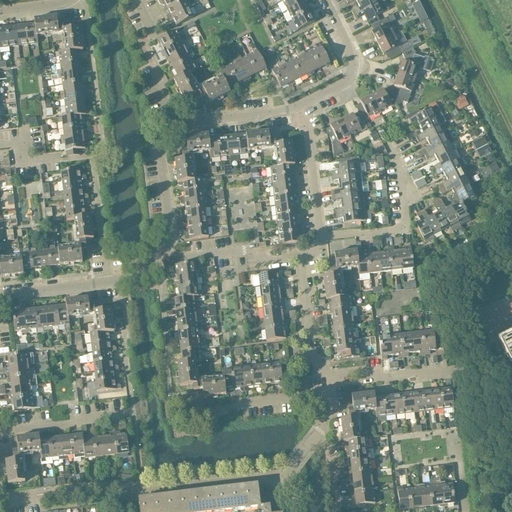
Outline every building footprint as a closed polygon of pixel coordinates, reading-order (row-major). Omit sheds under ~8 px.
[(167,9),(184,0),(183,0),(163,0),(158,3),(159,5),(162,5),(164,4),(167,9)] [(167,20),(188,9),(184,0),(167,9),(169,14),(167,15),(166,18),(167,20)] [(259,13),(265,10),(260,0),(254,3),(259,13)] [(287,12),(304,3),(302,0),(285,0),(282,2),(287,12)] [(354,17),(378,5),(375,0),(365,0),(357,4),(359,9),(352,13),(354,17)] [(291,21),(311,11),(309,7),(306,8),(304,3),(287,12),(291,21)] [(369,27),(372,25),(379,22),(377,16),(382,14),(378,5),(354,17),(356,21),(364,17),(369,27)] [(176,27),(193,18),(188,9),(167,20),(168,22),(170,23),(173,21),(176,27)] [(297,31),(314,23),(311,17),(314,16),(311,11),(291,21),(297,31)] [(379,22),(372,25),(375,31),(371,33),(377,44),(393,36),(388,25),(389,24),(395,21),(392,15),(386,18),(379,22)] [(66,24),(57,26),(56,18),(34,20),(34,25),(35,25),(36,37),(37,37),(58,34),(58,32),(63,32),(65,52),(80,51),(82,51),(79,28),(67,30),(66,24)] [(269,32),(274,30),(271,24),(272,24),(270,20),(265,23),(269,32)] [(38,44),(37,37),(36,37),(35,25),(34,25),(26,26),(28,45),(38,44)] [(18,46),(28,45),(26,26),(16,27),(18,46)] [(9,47),(18,46),(16,27),(6,28),(9,47)] [(0,48),(9,47),(6,28),(0,29),(0,48)] [(164,50),(181,41),(178,36),(181,34),(178,29),(156,41),(157,43),(158,45),(160,44),(164,50)] [(393,36),(377,44),(383,55),(387,54),(389,59),(401,53),(403,52),(412,48),(412,47),(409,41),(399,46),(393,36)] [(166,61),(188,49),(186,45),(183,47),(181,41),(164,50),(167,56),(164,57),(165,59),(166,61)] [(311,52),(319,69),(325,66),(326,68),(330,66),(319,44),(314,46),(316,49),(311,52)] [(414,55),(415,53),(412,48),(403,52),(401,53),(406,62),(405,64),(402,62),(397,75),(414,81),(418,69),(430,72),(434,62),(431,61),(432,60),(424,57),(424,58),(414,55)] [(173,69),(190,61),(187,55),(191,53),(188,49),(166,61),(167,62),(168,64),(170,63),(173,69)] [(267,71),(263,64),(256,49),(251,51),(253,54),(247,57),(256,74),(262,71),(263,73),(265,72),(267,71)] [(80,52),(80,51),(65,52),(55,53),(56,58),(59,58),(60,64),(79,62),(78,55),(79,55),(80,54),(80,52)] [(313,72),(319,69),(311,52),(305,55),(303,52),(300,53),(311,76),(314,74),(313,72)] [(307,78),(311,76),(300,53),(295,56),(297,59),(291,61),(300,79),(306,76),(307,78)] [(256,74),(247,57),(241,60),(240,57),(236,59),(247,81),(249,80),(251,79),(249,77),(256,74)] [(246,82),(247,81),(236,59),(232,61),(234,64),(228,67),(236,84),(243,81),(244,83),(246,82)] [(190,74),(190,73),(198,69),(196,65),(193,66),(190,61),(173,69),(176,75),(174,77),(176,79),(173,80),(174,81),(176,80),(189,73),(190,74)] [(294,82),(300,79),(291,61),(285,65),(284,62),(280,63),(291,86),(294,84),(294,82)] [(58,75),(82,72),(82,71),(82,68),(81,68),(79,69),(79,62),(60,64),(60,70),(57,71),(58,75)] [(288,87),(291,86),(280,63),(276,65),(278,68),(271,72),(280,89),(287,85),(288,87)] [(236,84),(228,67),(222,70),(220,67),(216,69),(221,79),(222,79),(228,91),(229,91),(231,89),(230,87),(236,84)] [(62,86),(81,83),(80,77),(82,76),(83,76),(82,74),(83,74),(82,72),(58,75),(58,79),(62,79),(62,86)] [(189,74),(190,73),(190,74),(189,73),(176,80),(174,81),(178,88),(175,90),(177,94),(180,93),(184,101),(195,95),(198,100),(205,96),(209,103),(229,92),(229,91),(228,91),(222,79),(221,79),(202,89),(202,90),(198,92),(189,74)] [(411,92),(414,81),(397,75),(393,87),(397,88),(396,91),(391,94),(397,105),(403,102),(406,91),(411,92)] [(450,80),(445,83),(448,89),(453,86),(450,80)] [(60,97),(85,93),(85,92),(84,90),(83,90),(82,90),(81,83),(62,86),(63,92),(60,92),(60,97)] [(397,105),(391,94),(389,91),(384,94),(382,91),(371,96),(379,112),(390,106),(391,108),(397,105)] [(65,107),(84,105),(83,98),(84,98),(84,97),(85,97),(85,95),(85,93),(60,97),(61,101),(64,100),(65,107)] [(368,117),(379,112),(371,96),(359,103),(361,106),(356,108),(367,130),(367,129),(364,122),(369,119),(368,117)] [(83,116),(88,115),(88,113),(87,114),(87,111),(85,112),(84,105),(65,107),(66,113),(62,114),(63,118),(63,119),(83,116)] [(420,114),(418,111),(405,117),(407,121),(406,121),(409,126),(417,122),(419,126),(441,115),(437,106),(420,114)] [(361,132),(367,130),(356,108),(355,109),(359,115),(354,118),(352,115),(341,120),(349,137),(361,131),(361,132)] [(416,139),(439,127),(439,126),(445,123),(441,115),(419,126),(421,130),(413,134),(416,139)] [(83,118),(83,116),(63,119),(63,118),(58,119),(59,123),(62,123),(63,129),(82,127),(81,120),(82,120),(83,120),(83,118)] [(343,152),(338,142),(349,137),(341,120),(329,126),(336,141),(332,143),(333,157),(343,152)] [(61,141),(86,138),(85,136),(85,134),(84,134),(83,134),(82,127),(63,129),(64,136),(60,136),(61,141)] [(428,143),(448,133),(448,132),(444,135),(439,127),(416,139),(418,143),(425,139),(428,143)] [(279,145),(278,139),(269,141),(268,132),(246,135),(248,152),(249,152),(249,154),(249,152),(270,149),(270,147),(275,147),(277,167),(289,166),(289,167),(294,166),(291,143),(279,145)] [(376,132),(371,135),(374,142),(379,139),(376,132)] [(422,151),(418,154),(420,158),(424,156),(448,144),(452,141),(448,133),(428,143),(430,147),(422,151)] [(208,140),(209,140),(208,135),(185,138),(187,151),(182,151),(183,160),(175,161),(177,183),(194,181),(194,180),(191,159),(189,159),(189,154),(209,152),(210,152),(208,140)] [(239,155),(249,154),(249,152),(248,152),(246,135),(237,136),(239,155)] [(230,157),(239,155),(237,136),(227,138),(230,157)] [(86,138),(61,141),(61,145),(65,144),(67,157),(80,156),(79,150),(84,149),(84,142),(85,142),(85,141),(86,141),(86,139),(86,138)] [(220,158),(230,157),(227,138),(218,139),(220,158)] [(483,138),(473,144),(476,151),(487,145),(483,138)] [(210,159),(220,158),(218,139),(209,140),(208,140),(210,152),(209,152),(210,159)] [(453,152),(448,144),(424,156),(426,160),(434,156),(436,161),(453,152)] [(487,145),(476,151),(479,158),(490,152),(487,145)] [(438,164),(431,168),(433,173),(457,161),(453,152),(436,161),(438,164)] [(435,177),(443,173),(445,178),(467,167),(462,158),(457,161),(433,173),(435,177)] [(329,177),(361,174),(359,163),(336,166),(337,171),(328,173),(329,177)] [(496,163),(490,166),(493,172),(499,169),(496,163)] [(290,175),(289,167),(289,166),(277,167),(270,168),(271,177),(290,175)] [(461,169),(467,167),(445,178),(447,182),(439,186),(442,190),(466,178),(461,169)] [(62,182),(86,179),(85,177),(84,176),(80,176),(80,170),(61,172),(62,182)] [(339,186),(362,184),(361,174),(329,177),(329,182),(338,181),(339,186)] [(273,187),(291,185),(290,175),(271,177),(273,187)] [(469,187),(470,187),(466,178),(442,190),(444,194),(452,190),(454,194),(469,187)] [(63,192),(82,189),(81,184),(85,184),(86,182),(86,179),(62,182),(63,192)] [(183,192),(202,189),(201,179),(194,180),(194,181),(177,183),(178,185),(179,187),(182,186),(183,192)] [(331,196),(363,193),(362,184),(339,186),(339,190),(330,192),(331,196)] [(274,197),(293,194),(291,185),(273,187),(274,197)] [(474,198),(469,187),(454,194),(454,195),(452,201),(462,204),(462,203),(474,198)] [(64,201),(88,198),(88,196),(86,195),(83,195),(82,189),(63,192),(64,201)] [(179,202),(203,199),(202,189),(183,192),(184,197),(181,198),(179,200),(179,202)] [(341,205),(364,202),(359,202),(358,193),(363,193),(331,196),(331,201),(340,200),(341,205)] [(275,206),(294,204),(293,194),(274,197),(275,206)] [(65,211),(85,209),(84,203),(87,203),(88,201),(88,198),(64,201),(65,211)] [(185,211),(205,209),(203,199),(179,202),(180,204),(182,206),(185,205),(185,211)] [(457,222),(449,207),(445,209),(441,201),(437,203),(449,227),(452,233),(461,228),(460,227),(460,226),(458,222),(457,222)] [(462,205),(462,204),(452,201),(450,207),(449,207),(457,222),(458,222),(460,226),(470,221),(462,205)] [(333,215),(365,212),(364,202),(341,205),(341,209),(333,211),(333,215)] [(441,232),(449,227),(437,203),(433,206),(437,213),(432,216),(441,232)] [(276,216),(295,214),(294,204),(275,206),(276,216)] [(74,220),(90,218),(90,215),(88,214),(85,214),(85,209),(65,211),(67,221),(74,220)] [(182,221),(206,218),(205,209),(185,211),(186,216),(183,217),(182,219),(182,221)] [(441,232),(432,216),(428,218),(424,210),(420,212),(432,236),(441,232)] [(365,212),(333,215),(334,220),(343,219),(343,224),(366,222),(365,212)] [(419,222),(415,224),(423,241),(425,244),(434,240),(432,236),(420,212),(416,214),(419,222)] [(277,226),(296,223),(295,214),(276,216),(277,226)] [(85,241),(93,240),(90,218),(74,220),(76,242),(78,241),(79,246),(59,249),(58,249),(60,265),(82,263),(81,250),(86,249),(85,241)] [(188,230),(207,228),(206,218),(182,221),(182,223),(184,225),(187,224),(188,230)] [(278,236),(297,233),(296,223),(277,226),(278,236)] [(184,241),(208,238),(207,228),(188,230),(189,235),(185,236),(184,238),(184,241)] [(280,246),(299,243),(297,233),(278,236),(280,246)] [(58,249),(59,249),(59,246),(49,247),(51,266),(60,265),(58,249)] [(41,268),(51,266),(49,247),(39,249),(41,268)] [(402,270),(413,269),(410,247),(405,248),(405,250),(399,251),(402,270)] [(32,269),(41,268),(39,249),(30,250),(32,269)] [(402,270),(399,251),(394,252),(393,249),(388,250),(391,272),(402,270)] [(22,270),(23,270),(32,269),(30,250),(19,251),(20,258),(22,270)] [(357,256),(357,252),(348,253),(348,250),(342,251),(343,253),(334,255),(335,267),(330,268),(331,277),(323,278),(326,300),(331,300),(331,299),(342,298),(342,297),(340,276),(338,276),(337,271),(357,269),(358,268),(356,256),(357,256)] [(380,273),(391,272),(388,250),(383,250),(384,253),(378,254),(380,273)] [(358,276),(370,274),(367,252),(362,253),(362,256),(357,256),(356,256),(358,268),(357,269),(358,276)] [(380,273),(378,254),(372,254),(372,252),(367,252),(370,274),(380,273)] [(0,274),(0,277),(23,275),(23,270),(22,270),(20,258),(0,260),(0,274)] [(174,278),(199,275),(198,270),(195,271),(194,264),(175,266),(176,273),(175,273),(173,274),(174,276),(174,278)] [(260,287),(282,285),(281,280),(277,280),(277,274),(258,276),(260,287)] [(178,288),(197,286),(196,279),(199,279),(199,275),(174,278),(174,279),(174,281),(176,281),(177,281),(178,288)] [(261,298),(279,296),(279,290),(283,290),(282,285),(260,287),(261,298)] [(197,297),(202,297),(201,292),(197,292),(197,286),(178,288),(178,295),(176,295),(176,299),(197,297)] [(262,309),(285,306),(284,301),(280,302),(279,296),(261,298),(262,309)] [(329,310),(351,308),(349,296),(342,297),(342,298),(331,299),(331,300),(331,305),(328,305),(329,310)] [(197,301),(197,297),(176,299),(172,299),(172,302),(172,304),(173,304),(174,304),(175,303),(176,311),(195,309),(194,302),(197,301)] [(97,306),(89,307),(88,299),(65,302),(65,304),(66,304),(68,318),(90,315),(90,314),(94,313),(97,333),(113,331),(111,310),(98,311),(97,306)] [(70,329),(68,318),(66,304),(65,304),(62,304),(63,307),(56,308),(58,327),(64,326),(65,329),(70,329)] [(58,327),(56,308),(49,308),(48,306),(45,307),(48,331),(52,331),(51,327),(58,327)] [(263,320),(282,317),(281,312),(285,311),(285,306),(262,309),(263,320)] [(43,332),(48,331),(45,307),(41,307),(41,309),(34,310),(36,329),(43,328),(43,332)] [(333,320),(352,318),(351,308),(329,310),(329,315),(333,315),(333,320)] [(22,334),(26,334),(23,309),(19,310),(20,312),(12,313),(14,332),(21,331),(22,334)] [(36,329),(34,310),(27,311),(27,309),(23,309),(26,334),(30,333),(30,330),(36,329)] [(174,322),(199,319),(199,314),(195,314),(195,309),(176,311),(176,317),(175,317),(174,318),(174,320),(174,322)] [(265,330),(287,328),(287,322),(283,323),(282,317),(263,320),(265,330)] [(332,332),(354,329),(352,318),(333,320),(334,326),(331,327),(332,332)] [(178,332),(197,330),(196,323),(200,323),(199,319),(174,322),(174,323),(175,323),(175,325),(176,325),(177,325),(178,332)] [(266,342),(285,339),(284,333),(288,333),(287,328),(265,330),(266,342)] [(336,342),(355,340),(354,329),(332,332),(332,337),(335,336),(336,342)] [(177,343),(202,340),(201,336),(198,336),(197,330),(178,332),(179,339),(178,339),(177,339),(177,341),(177,343)] [(91,344),(110,342),(109,336),(112,336),(114,334),(113,331),(97,333),(90,334),(91,344)] [(443,349),(441,334),(434,335),(433,332),(422,333),(424,355),(430,355),(429,352),(436,351),(435,350),(443,349)] [(419,356),(424,355),(422,333),(411,335),(413,354),(419,353),(419,356)] [(408,354),(413,354),(411,335),(400,336),(403,358),(408,357),(408,354)] [(398,358),(403,358),(400,336),(389,337),(392,356),(398,356),(398,358)] [(511,336),(500,343),(510,364),(511,362),(511,336)] [(387,357),(392,356),(389,337),(378,339),(381,360),(387,360),(387,357)] [(181,354),(200,351),(199,345),(202,344),(202,340),(177,343),(177,344),(178,347),(179,346),(179,347),(180,346),(181,354)] [(336,342),(337,347),(334,348),(334,354),(342,353),(343,359),(359,357),(359,352),(358,352),(357,351),(355,340),(336,342)] [(92,354),(116,351),(116,348),(114,347),(111,347),(110,342),(91,344),(92,354)] [(93,363),(112,361),(112,355),(115,355),(116,353),(116,351),(92,354),(93,363)] [(194,363),(205,362),(204,357),(201,357),(200,351),(181,354),(182,360),(179,361),(180,364),(180,365),(194,363)] [(9,368),(34,365),(32,353),(4,357),(5,363),(8,362),(9,368)] [(94,373),(118,370),(117,367),(116,366),(113,366),(112,361),(93,363),(94,373)] [(196,383),(194,363),(180,365),(180,364),(177,364),(180,387),(192,385),(193,391),(202,389),(203,397),(225,395),(223,378),(222,378),(201,381),(201,383),(196,383)] [(270,365),(272,384),(278,384),(278,387),(280,388),(283,388),(280,364),(270,365)] [(7,379),(35,375),(29,376),(28,366),(34,365),(9,368),(9,374),(6,374),(7,379)] [(266,385),(272,384),(270,365),(260,367),(263,390),(265,390),(267,388),(266,385)] [(261,391),(263,390),(260,367),(251,368),(253,387),(259,386),(259,389),(261,391)] [(248,387),(253,387),(251,368),(241,369),(244,393),(246,392),(248,390),(248,387)] [(242,393),(244,393),(241,369),(232,370),(234,389),(240,388),(240,391),(242,393)] [(96,382),(115,380),(114,374),(117,374),(118,373),(118,370),(94,373),(96,382)] [(228,389),(234,389),(232,370),(221,371),(222,378),(223,378),(225,395),(228,394),(229,393),(228,389)] [(11,389),(30,387),(36,386),(35,375),(7,379),(8,384),(11,384),(11,389)] [(115,380),(96,382),(97,392),(121,389),(120,386),(118,385),(115,385),(115,380)] [(10,400),(32,398),(30,387),(11,389),(12,395),(9,395),(10,400)] [(441,391),(443,410),(453,408),(451,389),(441,391)] [(433,411),(443,410),(441,391),(431,392),(433,411)] [(424,412),(433,411),(431,392),(421,393),(424,412)] [(414,413),(424,412),(421,393),(412,394),(414,413)] [(374,399),(375,399),(374,394),(351,397),(353,409),(347,410),(349,419),(340,420),(343,442),(348,442),(348,441),(360,440),(360,439),(357,418),(355,418),(355,413),(375,411),(374,399)] [(405,414),(414,413),(412,394),(402,395),(405,414)] [(395,415),(405,414),(402,395),(392,397),(395,415)] [(14,411),(39,408),(38,397),(32,398),(10,400),(10,405),(13,405),(14,411)] [(385,417),(395,415),(392,397),(383,398),(385,417)] [(375,418),(385,417),(383,398),(375,399),(374,399),(375,411),(375,418)] [(106,457),(117,456),(114,432),(109,433),(110,437),(104,438),(106,457)] [(114,432),(117,456),(128,454),(126,435),(120,436),(120,432),(114,432)] [(83,440),(82,435),(81,433),(78,434),(78,436),(71,437),(73,456),(74,462),(80,461),(80,458),(84,458),(82,440),(83,440)] [(106,457),(104,438),(99,438),(98,434),(93,435),(96,458),(106,457)] [(73,456),(71,437),(64,437),(64,435),(60,436),(63,460),(67,460),(67,456),(73,456)] [(84,460),(96,458),(93,435),(88,436),(88,440),(83,440),(82,435),(83,440),(82,440),(84,458),(84,460)] [(38,438),(39,438),(39,436),(16,438),(18,451),(12,452),(13,460),(5,461),(8,484),(25,482),(22,459),(20,460),(19,455),(39,452),(40,452),(38,438)] [(59,461),(63,460),(60,436),(56,436),(56,438),(49,439),(52,458),(58,457),(59,461)] [(52,458),(49,439),(43,440),(42,438),(39,438),(38,438),(40,452),(39,452),(41,463),(46,462),(45,459),(52,458)] [(346,452),(368,450),(367,438),(360,439),(360,440),(348,441),(348,442),(348,447),(345,447),(346,452)] [(350,463),(369,460),(368,450),(346,452),(347,457),(350,457),(350,463)] [(349,474),(371,471),(369,460),(350,463),(351,468),(348,469),(349,474)] [(353,484),(372,482),(371,471),(349,474),(349,479),(352,478),(353,484)] [(351,495),(373,493),(372,482),(353,484),(354,490),(351,490),(351,495)] [(440,483),(443,508),(445,507),(447,507),(447,506),(447,505),(454,504),(452,485),(445,486),(444,482),(440,483)] [(442,508),(443,508),(440,483),(436,483),(436,487),(430,487),(432,506),(439,506),(439,507),(439,508),(442,508)] [(420,510),(422,510),(419,485),(414,486),(415,489),(408,490),(411,509),(418,508),(418,509),(418,511),(420,510)] [(432,506),(430,487),(423,488),(423,485),(419,485),(422,510),(423,510),(425,510),(425,508),(425,507),(432,506)] [(139,511),(228,511),(257,509),(255,487),(138,502),(139,511)] [(411,509),(408,490),(402,491),(402,487),(397,488),(399,511),(403,511),(404,511),(404,510),(411,509)] [(373,493),(351,495),(352,500),(355,500),(356,506),(375,504),(373,493)]
